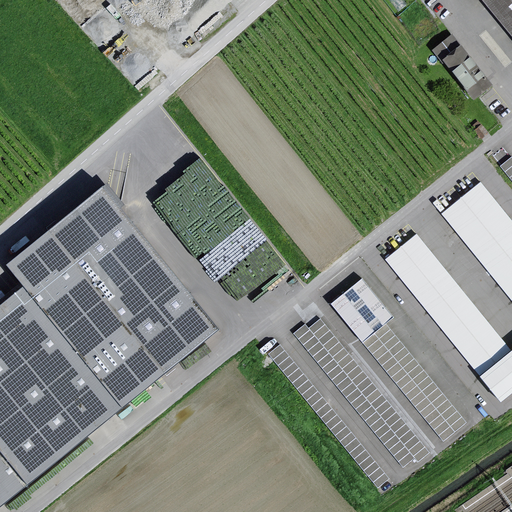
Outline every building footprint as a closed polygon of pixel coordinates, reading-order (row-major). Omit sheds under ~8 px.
[(511,0),(476,0),(511,44),(511,0)] [(447,34),(428,51),(471,99),(489,86),(447,34)] [(511,154),(501,163),(511,177),(511,154)] [(511,220),(481,182),(441,213),(511,300),(511,350),(418,233),(385,260),(500,402),(511,392),(511,220)] [(0,511),(222,332),(103,190),(10,271),(29,290),(5,309),(0,303),(0,511)] [(365,280),(333,306),(363,343),(395,317),(365,280)] [(428,452),(320,310),(295,328),(400,467),(416,456),(418,459),(428,452)] [(270,349),(375,488),(387,479),(283,340),(270,349)]
